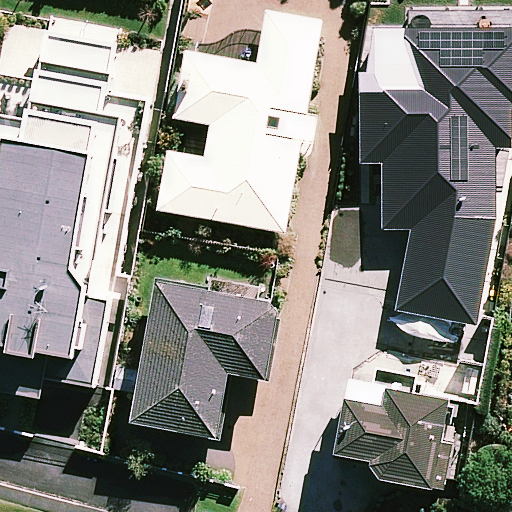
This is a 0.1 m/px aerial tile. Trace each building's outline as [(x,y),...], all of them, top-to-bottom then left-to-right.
[(321,122),(308,120),(323,33),(269,24),(260,76),(186,64),(175,128),(213,135),(207,168),(170,161),(160,218),(288,240),(303,150),(316,152),(321,122)] [(112,304),(91,300),(105,224),(112,225),(128,133),(104,129),(119,45),(9,26),(0,74),(0,399),(42,407),(46,385),(96,394),(112,304)] [(423,401),(481,410),(494,322),(481,322),(496,241),(498,143),(511,121),(511,51),(370,42),(361,168),(388,170),(383,235),(410,237),(404,320),(429,322),(423,401)] [(280,313),(156,293),(133,433),(218,448),(229,383),(267,390),(280,313)] [(450,412),(389,400),(385,419),(346,412),(336,465),(375,473),(372,488),(434,500),(450,412)]
